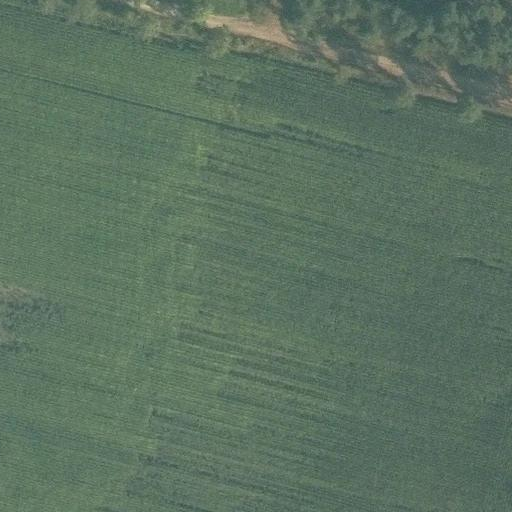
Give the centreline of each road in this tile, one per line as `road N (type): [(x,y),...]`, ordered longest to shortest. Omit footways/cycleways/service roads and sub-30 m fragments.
road 1 (track): [(274,39),(511,101)]
road 2 (track): [(121,0),(274,39)]
